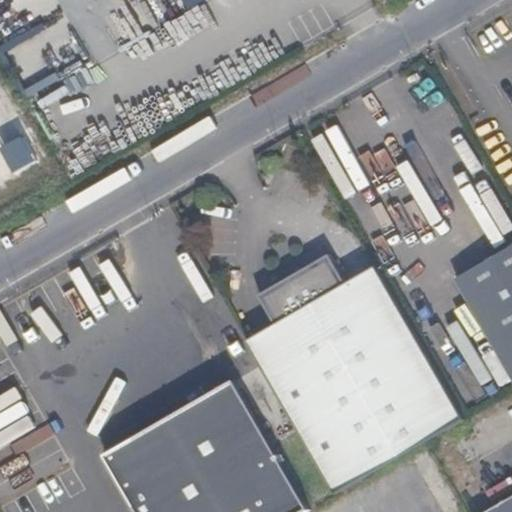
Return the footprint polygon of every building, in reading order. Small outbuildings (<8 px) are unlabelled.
[(482,173),(455,186),(479,235),(505,222),(482,173)] [(511,245),(453,280),(511,380),(511,245)] [(277,325),(249,341),(338,494),(466,420),(377,267),(348,284),(332,255),(301,272),(292,278),(261,296),(277,325)] [(299,267),(289,273),(292,278),(301,272),(299,267)] [(301,511),(305,510),(229,381),(101,455),(134,511),(301,511)] [(511,511),(511,497),(486,511),(511,511)]
